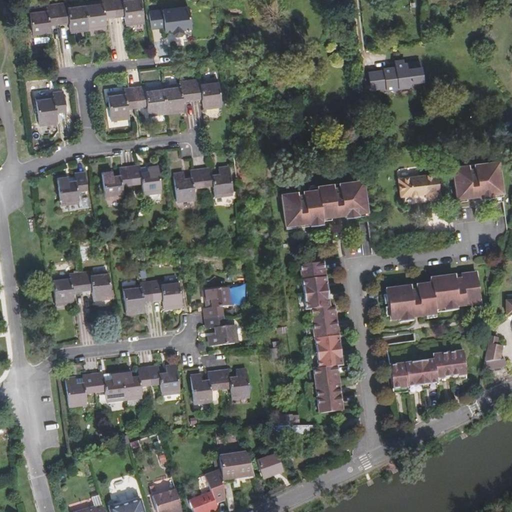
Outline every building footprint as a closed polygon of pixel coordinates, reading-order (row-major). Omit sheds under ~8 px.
[(100,0),(101,2),(103,19),(123,17),(121,0),(120,0),(100,0)] [(121,0),(123,17),(124,26),(140,24),(136,0),(121,0)] [(68,22),(69,33),(104,28),(103,19),(101,2),(66,7),(68,22)] [(45,9),(47,25),(68,22),(66,7),(65,4),(45,6),(45,9)] [(187,30),(185,8),(145,13),(147,30),(160,29),(161,33),(168,33),(169,35),(171,38),(177,37),(179,34),(179,31),(187,30)] [(47,25),(45,9),(28,11),(32,38),(48,36),(47,25)] [(230,20),(231,27),(241,26),(240,18),(230,20)] [(398,65),(391,66),(392,69),(380,70),(379,73),(364,74),(367,89),(382,87),(382,91),(402,89),(406,85),(418,83),(415,64),(398,65)] [(195,81),(175,83),(176,87),(178,102),(197,100),(195,85),(195,81)] [(214,83),(195,85),(197,100),(198,110),(217,108),(214,83)] [(124,108),(144,106),(143,91),(142,87),(122,90),(123,93),(124,108)] [(176,87),(143,91),(144,106),(146,116),(179,112),(178,102),(176,87)] [(50,97),(52,112),(61,111),(59,93),(50,94),(50,97)] [(126,118),(124,108),(123,93),(105,95),(108,120),(126,118)] [(52,112),(50,97),(32,99),(35,126),(53,124),(52,112)] [(448,169),(452,200),(462,198),(467,198),(467,194),(475,193),(475,197),(476,200),(490,198),(489,195),(498,194),(494,163),(470,166),(470,170),(464,171),(464,167),(448,169)] [(116,172),(117,181),(117,189),(137,186),(136,178),(136,170),(116,172)] [(144,177),(136,178),(137,186),(139,197),(157,195),(155,170),(143,171),(144,177)] [(190,190),(210,187),(209,179),(209,171),(188,174),(189,182),(190,190)] [(209,179),(210,187),(212,199),(229,197),(226,171),(217,172),(218,178),(209,179)] [(426,199),(436,197),(433,174),(394,178),(396,197),(415,195),(415,200),(418,203),(427,202),(426,199)] [(72,186),(72,191),(83,190),(81,176),(71,177),(71,181),(72,186)] [(119,200),(117,189),(117,181),(110,181),(109,176),(98,177),(101,202),(119,200)] [(190,190),(189,182),(181,183),(180,176),(170,177),(173,204),(191,202),(190,190)] [(72,191),(72,186),(65,187),(64,182),(64,180),(53,181),(56,204),(73,203),(72,191)] [(285,225),(295,223),(300,223),(300,220),(309,218),(309,221),(322,220),(322,217),(331,216),(336,215),(336,211),(344,210),(344,214),(345,216),(358,215),(358,212),(366,211),(363,180),(339,184),(339,187),(333,188),(332,184),(317,186),(318,189),(307,191),(303,191),(303,194),(297,194),(297,192),(281,194),(285,225)] [(316,415),(335,413),(334,405),(337,405),(335,390),(332,390),(330,376),(334,376),(333,368),(334,368),(333,361),(337,360),(335,345),(331,346),(329,331),(333,331),(332,323),(328,323),(327,317),(331,316),(330,308),(325,309),(321,309),(320,302),(324,302),(322,286),(318,287),(317,273),(320,272),(319,265),(296,268),(302,312),(307,311),(315,371),(310,371),(316,415)] [(68,295),(88,293),(87,277),(86,275),(66,277),(66,280),(68,295)] [(87,277),(88,293),(89,303),(107,301),(105,275),(87,277)] [(422,318),(431,316),(430,311),(439,310),(439,313),(453,312),(452,308),(466,307),(475,306),(472,275),(456,277),(457,281),(451,281),(450,277),(425,280),(426,285),(411,287),(412,291),(406,292),(405,288),(382,291),(382,296),(383,306),(384,309),(385,318),(385,322),(394,321),(394,324),(408,323),(408,319),(422,318)] [(68,295),(66,280),(49,281),(52,308),(69,306),(68,295)] [(159,304),(157,286),(156,284),(136,286),(137,289),(139,306),(159,304)] [(157,286),(159,304),(160,312),(177,310),(174,284),(157,286)] [(139,306),(137,289),(119,291),(122,317),(140,315),(139,306)] [(207,302),(208,309),(216,308),(226,307),(225,290),(199,292),(201,303),(207,302)] [(201,329),(210,328),(218,328),(216,308),(208,309),(199,310),(201,329)] [(218,328),(210,328),(211,336),(205,337),(206,347),(231,345),(229,327),(218,328)] [(485,362),(501,359),(503,346),(498,345),(499,338),(490,336),(485,362)] [(278,362),(275,344),(269,345),(271,362),(278,362)] [(428,385),(435,384),(435,380),(443,380),(443,383),(457,381),(457,378),(465,377),(464,373),(462,353),(432,356),(433,361),(425,362),(424,361),(411,363),(409,364),(388,367),(392,394),(399,394),(399,389),(413,387),(413,392),(429,390),(428,385)] [(501,359),(485,362),(487,369),(507,367),(504,359),(501,359)] [(159,375),(160,382),(161,392),(179,390),(177,366),(166,367),(166,375),(159,375)] [(140,385),(160,382),(159,375),(158,368),(138,370),(139,378),(140,385)] [(104,389),(105,400),(141,396),(140,385),(139,378),(132,378),(131,371),(110,373),(111,381),(103,382),(104,389)] [(110,373),(103,374),(103,382),(111,381),(110,373)] [(225,373),(206,375),(207,383),(207,390),(227,388),(226,380),(225,373)] [(234,379),(226,380),(227,388),(228,400),(245,398),(243,373),(233,374),(234,379)] [(83,377),(83,384),(83,392),(104,389),(103,382),(103,374),(83,376),(83,377)] [(209,402),(207,390),(207,383),(198,384),(198,377),(188,378),(191,404),(209,402)] [(83,392),(83,384),(76,385),(75,378),(65,379),(68,403),(84,402),(83,392)] [(278,415),(279,426),(300,426),(298,416),(278,415)] [(314,435),(315,427),(300,426),(279,426),(269,426),(276,441),(285,440),(285,435),(314,435)] [(261,452),(259,446),(249,448),(250,452),(247,453),(249,458),(251,457),(251,455),(261,452)] [(218,474),(219,482),(250,478),(241,453),(216,456),(216,457),(218,474)] [(272,456),(255,464),(261,479),(278,472),(272,456)] [(215,507),(222,504),(221,495),(219,482),(218,474),(205,479),(211,495),(189,503),(192,511),(215,511),(216,511),(215,507)] [(177,511),(171,492),(149,499),(152,511),(177,511)] [(103,508),(104,511),(137,511),(133,499),(103,508)] [(97,509),(95,500),(87,502),(90,511),(97,509)]
